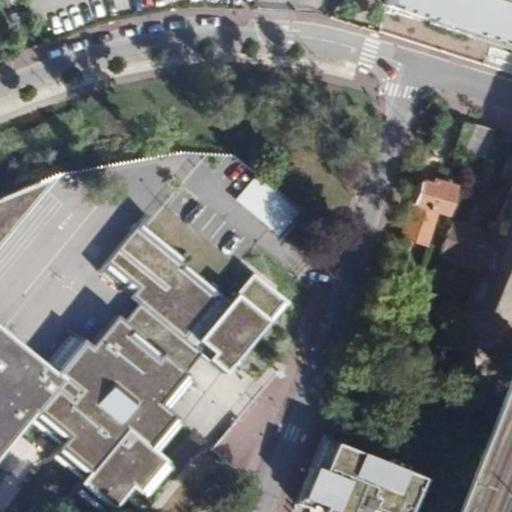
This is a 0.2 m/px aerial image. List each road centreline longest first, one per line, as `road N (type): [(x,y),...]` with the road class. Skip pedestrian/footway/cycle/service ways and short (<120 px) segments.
road 1 (tertiary): [(402,50),(372,176),(255,511)]
road 2 (tertiary): [(0,74),(58,50),(167,25),(272,27)]
road 3 (tertiary): [(402,50),(272,27)]
